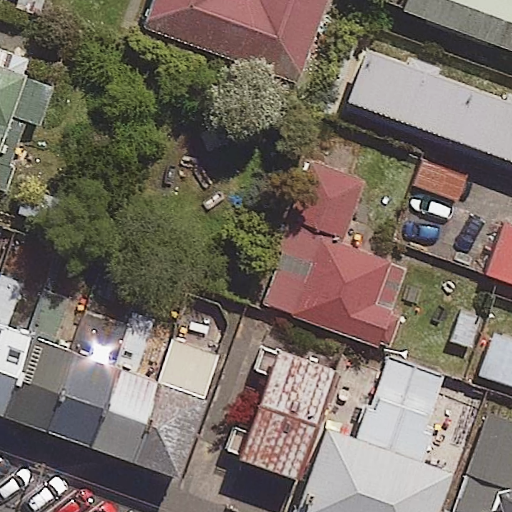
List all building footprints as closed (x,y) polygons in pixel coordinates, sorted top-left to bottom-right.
[(48,0),(0,0),(42,16),(48,0)] [(164,0),(157,23),(314,76),(339,0),(164,0)] [(511,0),(416,0),(407,34),(511,62),(511,0)] [(0,30),(0,188),(17,194),(66,53),(0,30)] [(511,98),(366,46),(345,106),(511,166),(511,98)] [(390,173),(328,150),(271,303),(405,353),(439,263),(366,235),(390,173)] [(463,167),(419,155),(412,183),(455,195),(463,167)] [(511,223),(504,220),(485,274),(511,283),(511,223)] [(0,407),(3,409),(33,329),(9,321),(19,293),(0,285),(0,407)] [(33,329),(3,409),(41,423),(70,345),(54,339),(65,309),(43,301),(33,329)] [(70,345),(41,423),(78,437),(122,320),(85,306),(70,345)] [(156,372),(204,390),(228,325),(180,307),(156,372)] [(122,320),(78,437),(125,454),(155,373),(135,365),(151,320),(125,311),(122,320)] [(511,336),(490,329),(475,370),(511,382),(511,336)] [(330,364),(274,342),(233,449),(290,471),(330,364)] [(441,372),(387,353),(358,433),(322,420),(289,510),(293,511),(428,511),(446,465),(412,453),(441,372)] [(155,373),(125,454),(173,472),(204,390),(156,372),(155,373)] [(511,511),(511,488),(498,493),(502,511),(511,511)]
